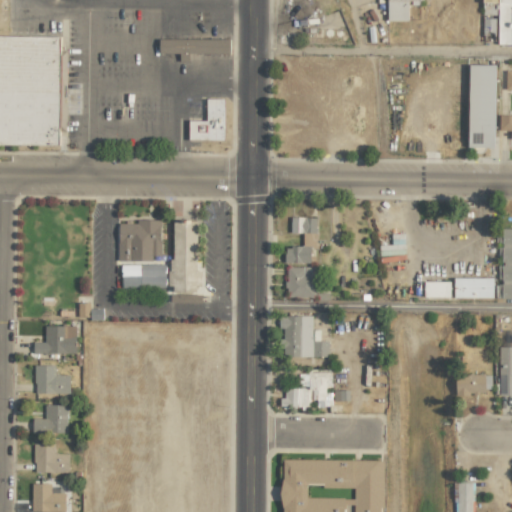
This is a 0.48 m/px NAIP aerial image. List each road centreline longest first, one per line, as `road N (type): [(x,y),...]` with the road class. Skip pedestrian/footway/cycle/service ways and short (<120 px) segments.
road 1 (tertiary): [(257,0),(255,511)]
road 2 (residential): [(511,184),(0,185)]
road 3 (residential): [(256,434),(381,435)]
